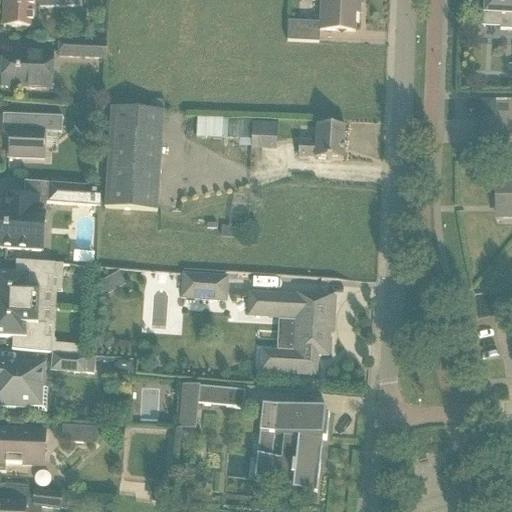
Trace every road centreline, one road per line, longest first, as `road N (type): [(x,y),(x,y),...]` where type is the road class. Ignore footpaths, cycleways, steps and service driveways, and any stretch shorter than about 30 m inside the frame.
road 1 (unclassified): [(378,421),(407,0)]
road 2 (residential): [(378,421),(511,412)]
